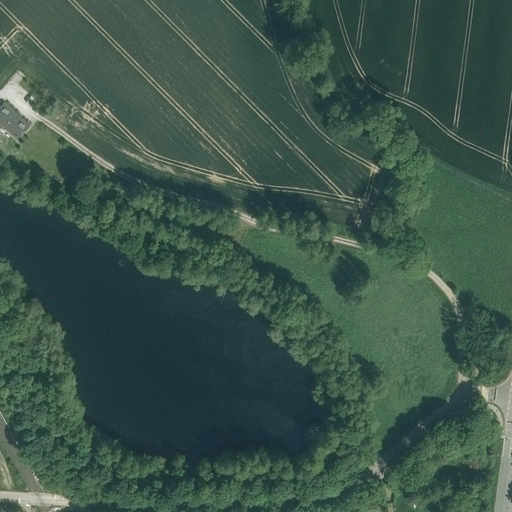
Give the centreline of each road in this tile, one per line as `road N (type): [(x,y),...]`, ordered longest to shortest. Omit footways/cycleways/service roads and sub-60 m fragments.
road 1 (track): [(0,95),(163,193),(404,258),(450,292),(465,397)]
road 2 (unclassified): [(511,399),(465,397),(349,486),(304,499),(169,505),(0,495)]
